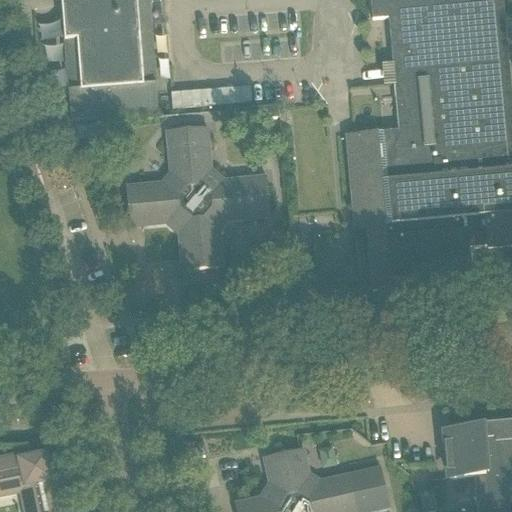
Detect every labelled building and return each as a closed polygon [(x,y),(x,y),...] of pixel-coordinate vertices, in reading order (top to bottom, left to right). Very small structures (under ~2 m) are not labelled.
[(60,0),(70,121),(157,114),(148,0),(60,0)] [(511,106),(502,0),(369,0),(372,21),(388,20),(398,132),(353,136),(352,141),(352,159),(353,173),(354,177),(355,191),(359,212),(365,211),(372,293),(391,291),(391,282),(471,275),(469,250),(487,248),(487,250),(511,247),(511,106)] [(250,88),(170,94),(172,110),(251,104),(250,88)] [(278,107),(238,111),(239,123),(279,119),(278,107)] [(223,182),(211,172),(207,129),(166,133),(170,176),(163,185),(125,188),(128,222),(147,220),(147,227),(166,226),(178,235),(180,255),(187,254),(189,272),(222,269),(219,232),(226,223),(270,219),(266,178),(223,182)] [(511,511),(511,421),(502,423),(505,457),(497,458),(502,511),(511,511)] [(502,511),(497,458),(505,457),(502,423),(457,427),(458,433),(450,434),(451,446),(446,447),(449,480),(473,478),(476,511),(502,511)] [(377,511),(389,509),(380,470),(319,483),(309,477),(303,451),(282,455),(284,463),(264,467),(269,486),(261,499),(242,503),(243,511),(377,511)] [(61,511),(55,482),(51,482),(45,455),(18,461),(18,457),(0,460),(0,498),(19,495),(22,511),(61,511)] [(423,511),(435,511),(430,492),(420,495),(423,511)]
